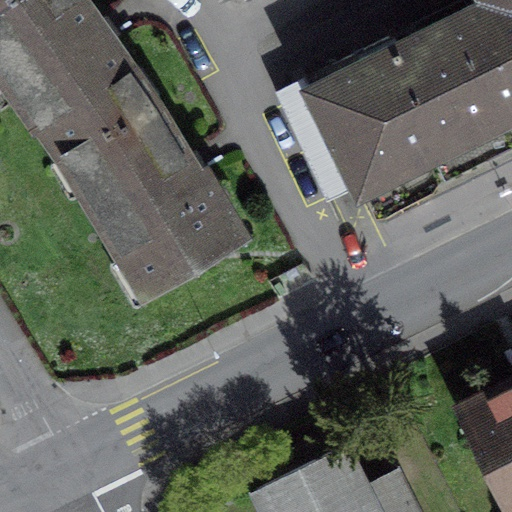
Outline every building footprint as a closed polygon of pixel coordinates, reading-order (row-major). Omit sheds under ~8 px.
[(154,101),(83,0),(4,0),(0,3),(0,64),(65,155),(154,101)] [(511,112),(511,0),(493,0),(490,2),(394,49),(388,36),(307,76),(375,213),(511,145),(511,131),(504,116),(511,112)] [(154,101),(65,155),(147,290),(243,233),(203,166),(196,170),(154,101)] [(511,378),(460,404),(511,509),(511,378)] [(414,511),(396,475),(363,491),(341,447),(259,489),(270,511),(414,511)]
